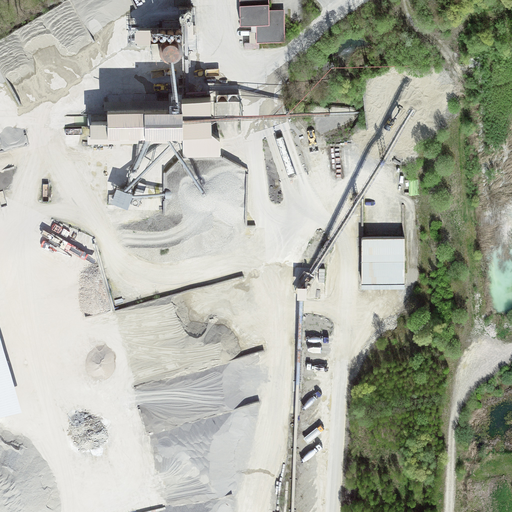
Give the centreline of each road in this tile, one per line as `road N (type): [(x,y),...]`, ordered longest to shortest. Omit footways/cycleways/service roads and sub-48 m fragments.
road 1 (track): [(237,511),(268,411),(264,256),(162,273),(118,260),(58,141)]
road 2 (track): [(264,256),(289,229),(305,188),(273,95),(276,74),(154,70),(99,83),(64,114),(58,141)]
road 3 (track): [(511,347),(467,384),(455,416),(451,511)]
